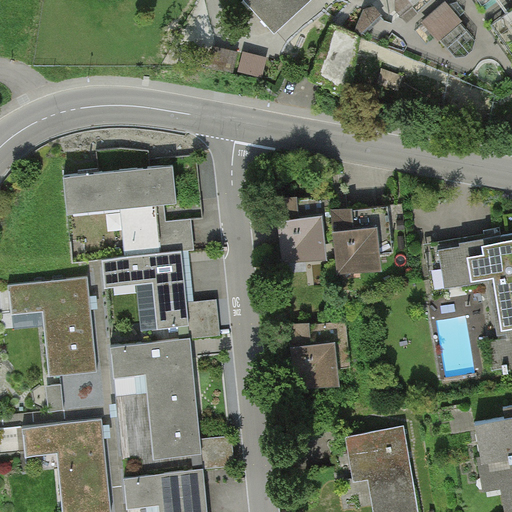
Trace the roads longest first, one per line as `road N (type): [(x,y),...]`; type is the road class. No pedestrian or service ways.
road 1 (residential): [(260,511),(231,166),(239,123)]
road 2 (unclassified): [(239,123),(511,176)]
road 3 (unclassified): [(48,116),(114,105),(239,123)]
road 4 (track): [(215,0),(237,42),(274,48),(330,0)]
